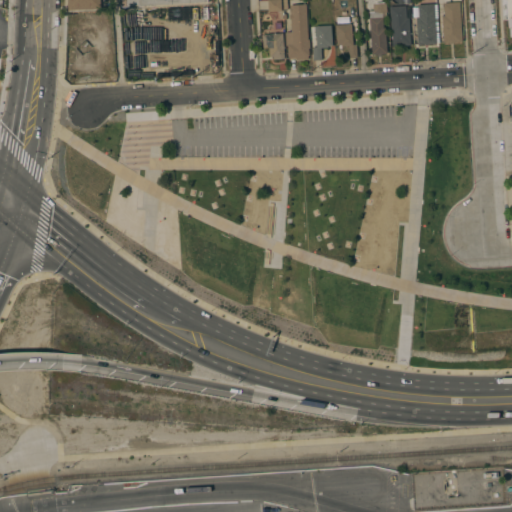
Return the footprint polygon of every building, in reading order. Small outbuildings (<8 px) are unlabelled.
[(67,0),(100,0),(100,8),(68,10),(67,0)] [(281,0),(281,11),(268,12),(267,0),(281,0)] [(443,3),(460,2),(462,41),(453,42),(453,43),(450,43),(450,42),(443,42),(442,15),(444,15),(443,3)] [(371,54),(369,10),(373,9),(373,4),(386,3),(387,17),(382,17),(383,30),(386,30),(387,53),(371,54)] [(418,15),(418,4),(434,3),(434,4),(437,4),(439,42),(436,42),(436,43),(418,44),(416,17),(418,15)] [(308,39),(309,39),(310,48),(309,48),(309,56),(308,56),(308,59),(296,59),(296,58),(288,58),(288,45),(287,45),(286,32),(291,32),(291,19),(289,19),(289,15),(290,15),(290,5),(306,4),(308,39)] [(406,6),(407,17),(409,18),(411,44),(392,46),(389,6),(406,6)] [(352,24),(353,44),(357,44),(357,57),(349,57),(348,46),(342,46),(341,44),(337,44),(336,25),(352,24)] [(315,26),(331,25),(333,45),(328,46),(328,47),(321,48),(322,59),(313,60),(313,47),(316,47),(315,26)] [(284,58),(273,59),(273,56),(269,56),(268,47),(263,47),(262,34),(283,33),(284,58)]
